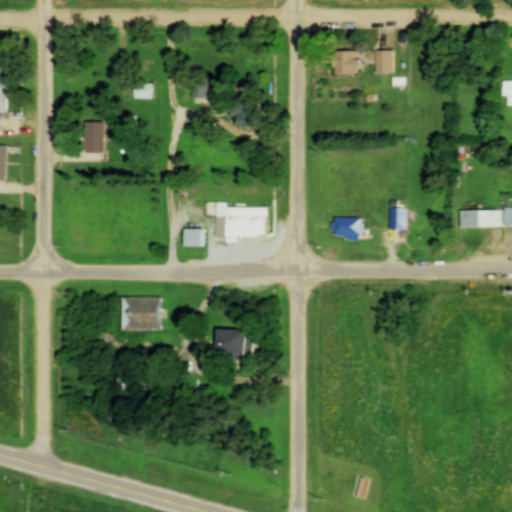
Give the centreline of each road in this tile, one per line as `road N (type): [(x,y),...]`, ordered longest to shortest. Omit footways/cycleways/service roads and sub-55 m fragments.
road 1 (residential): [(0,21),(511,18)]
road 2 (residential): [(304,511),(303,0)]
road 3 (residential): [(42,467),(51,0)]
road 4 (residential): [(303,273),(0,273)]
road 5 (secondary): [(209,511),(0,455)]
road 6 (residential): [(303,273),(511,271)]
